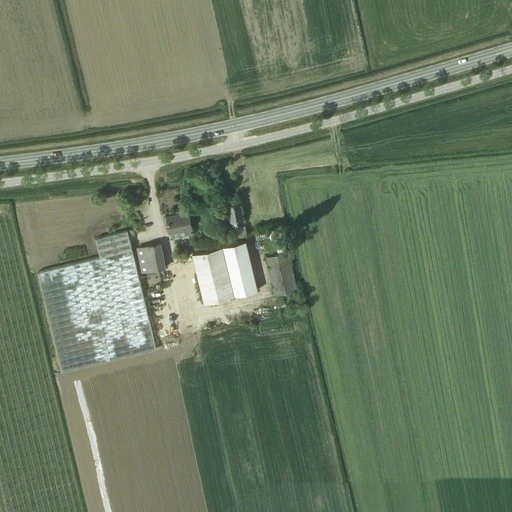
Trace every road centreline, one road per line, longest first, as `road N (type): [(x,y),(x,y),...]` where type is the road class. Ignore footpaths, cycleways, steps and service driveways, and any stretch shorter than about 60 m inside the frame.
road 1 (secondary): [(511,49),(216,131),(0,164)]
road 2 (unclassified): [(0,183),(237,146),(511,70)]
